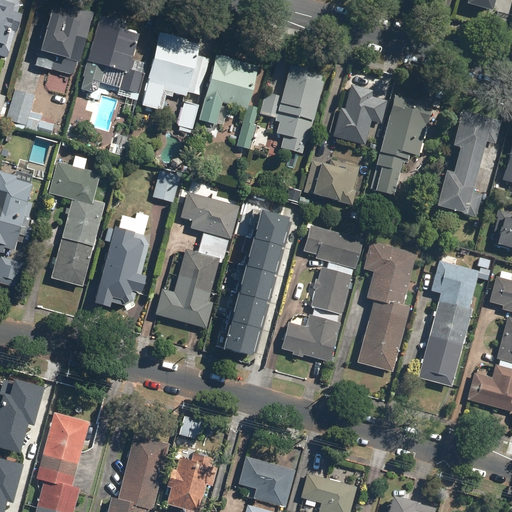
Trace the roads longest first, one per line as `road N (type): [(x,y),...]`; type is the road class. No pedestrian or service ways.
road 1 (residential): [(0,330),(511,469)]
road 2 (tertiary): [(511,71),(251,0)]
